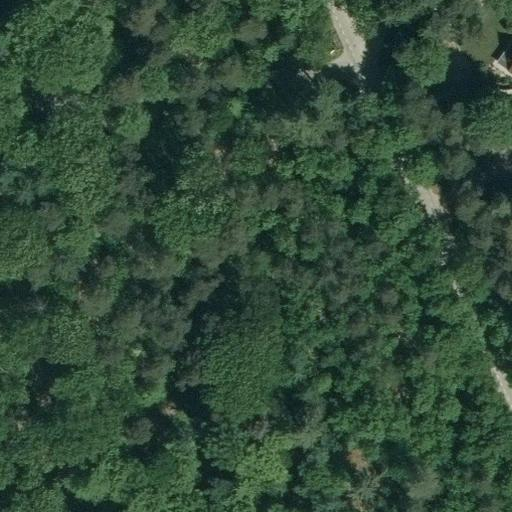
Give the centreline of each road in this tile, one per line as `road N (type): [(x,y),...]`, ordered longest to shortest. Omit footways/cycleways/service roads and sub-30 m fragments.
road 1 (tertiary): [(511,398),(333,0)]
road 2 (track): [(0,63),(70,101),(116,107),(163,106),(265,77),(363,69)]
